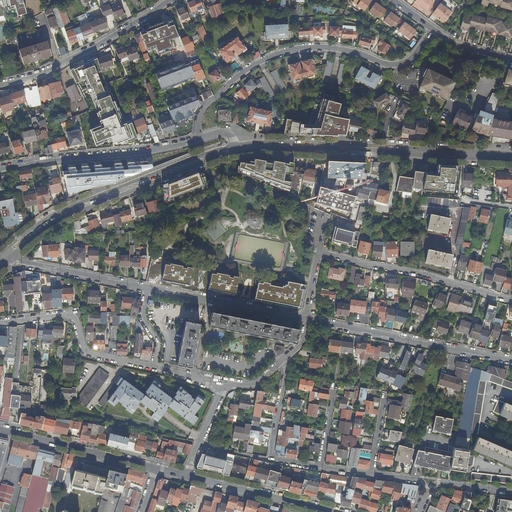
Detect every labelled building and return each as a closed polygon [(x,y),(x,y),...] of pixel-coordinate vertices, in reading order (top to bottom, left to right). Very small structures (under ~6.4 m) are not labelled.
[(1,0),(5,15),(6,18),(13,16),(14,17),(27,14),(22,0),(1,0)] [(111,8),(107,0),(102,0),(105,6),(100,8),(104,17),(113,13),(111,8)] [(192,12),(204,7),(200,0),(192,0),(193,0),(188,3),(192,12)] [(214,8),(217,15),(224,13),(220,3),(217,5),(215,0),(211,0),(214,6),(213,6),(214,8)] [(353,0),(353,2),(364,11),(372,0),(371,0),(353,0)] [(433,2),(430,0),(415,0),(415,1),(427,10),(433,2)] [(511,0),(480,0),(480,4),(488,6),(489,3),(501,6),(501,7),(511,9),(511,0)] [(70,45),(78,42),(74,29),(64,3),(57,6),(64,25),(67,24),(68,27),(65,29),(70,45)] [(213,6),(212,3),(208,5),(212,17),(217,15),(214,8),(213,6)] [(386,11),(375,3),(369,11),(377,17),(377,16),(380,18),(386,11)] [(120,4),(111,8),(113,13),(115,19),(119,18),(118,16),(124,14),(120,4)] [(451,12),(439,4),(432,14),(437,17),(438,16),(440,18),(439,19),(444,22),(451,12)] [(185,7),(177,11),(181,21),(190,17),(185,7)] [(400,20),(390,12),(384,21),(391,26),(392,25),(395,27),(400,20)] [(511,25),(501,22),(487,18),(486,19),(472,15),(471,19),(463,17),(460,28),(468,30),(469,27),(483,30),(484,29),(498,33),(498,34),(511,37),(511,25)] [(54,17),(47,20),(50,28),(54,26),(57,25),(54,17)] [(90,23),(94,33),(108,27),(104,18),(100,19),(99,17),(96,18),(96,17),(89,20),(90,23)] [(149,29),(140,32),(140,34),(143,41),(146,49),(155,46),(158,52),(173,47),(170,40),(179,37),(173,20),(164,23),(163,22),(148,28),(149,29)] [(416,31),(404,22),(398,30),(410,39),(416,31)] [(265,25),(266,40),(289,39),(288,24),(265,25)] [(74,29),(78,42),(84,39),(79,27),(74,29)] [(325,27),(298,28),(298,35),(309,35),(309,34),(313,34),(313,36),(322,36),(322,34),(325,33),(325,27)] [(342,31),(342,28),(330,27),(329,36),(338,36),(338,34),(342,35),(342,31)] [(134,36),(137,44),(139,43),(143,55),(142,55),(144,60),(145,59),(145,60),(149,58),(143,42),(143,41),(140,34),(134,36)] [(237,37),(219,50),(227,62),(235,57),(231,51),(234,50),(238,55),(246,49),(237,37)] [(358,44),(369,47),(370,43),(374,44),(375,38),(372,37),(371,40),(360,37),(358,44)] [(385,55),(390,46),(384,42),(384,41),(381,39),(378,44),(381,46),(378,50),(385,55)] [(194,46),(192,41),(190,42),(183,45),(186,53),(193,50),(192,47),(194,46)] [(52,56),(47,42),(19,50),(24,64),(52,56)] [(125,51),(124,48),(115,51),(119,60),(127,57),(125,51)] [(127,57),(129,61),(136,58),(132,48),(125,51),(127,57)] [(254,59),(268,52),(267,50),(263,51),(262,50),(255,53),(256,55),(253,56),(254,59)] [(100,67),(101,69),(113,65),(110,56),(97,60),(100,67)] [(97,58),(70,70),(77,84),(84,80),(103,127),(90,131),(95,146),(111,140),(113,145),(117,144),(117,145),(127,142),(128,143),(138,139),(136,136),(131,121),(123,124),(108,87),(103,89),(98,74),(102,73),(101,69),(100,67),(97,60),(97,58)] [(289,66),(293,80),(315,74),(311,60),(302,63),(304,69),(301,70),(299,63),(289,66)] [(322,83),(328,85),(334,62),(327,61),(322,83)] [(189,62),(156,75),(162,91),(196,78),(194,75),(194,73),(192,68),(191,67),(190,63),(189,62)] [(200,64),(191,67),(192,68),(194,73),(194,75),(196,78),(200,77),(199,73),(203,71),(200,64)] [(342,88),(347,65),(341,64),(335,86),(342,88)] [(354,79),(374,90),(381,76),(372,72),(369,78),(366,77),(370,70),(361,66),(354,79)] [(214,82),(221,77),(219,74),(222,72),(218,67),(215,69),(216,70),(209,75),(214,82)] [(282,93),(287,90),(276,70),(270,73),(282,93)] [(426,89),(448,98),(455,83),(448,80),(448,79),(445,78),(438,75),(435,73),(434,74),(428,71),(426,74),(424,73),(423,76),(424,77),(419,89),(425,92),(426,89)] [(48,85),(50,95),(53,94),(53,98),(61,97),(60,93),(64,92),(61,82),(53,84),(51,76),(46,78),(46,79),(47,86),(48,85)] [(270,100),(275,97),(264,77),(258,80),(261,86),(270,100)] [(38,89),(41,101),(51,98),(50,95),(48,85),(47,86),(46,79),(42,80),(44,87),(38,89)] [(247,88),(250,92),(257,86),(259,88),(261,86),(258,80),(254,83),(251,80),(244,85),(247,88)] [(146,85),(151,100),(156,98),(151,83),(146,85)] [(66,89),(72,102),(80,98),(73,85),(66,89)] [(21,86),(15,88),(16,91),(17,93),(20,104),(26,102),(22,89),(21,86)] [(251,93),(250,92),(247,88),(244,91),(241,88),(236,93),(242,101),(251,93)] [(0,106),(2,113),(2,114),(7,112),(7,111),(14,109),(13,106),(10,95),(10,93),(9,89),(0,91),(2,98),(0,99),(0,106)] [(392,99),(387,92),(380,97),(375,100),(379,107),(381,106),(383,109),(386,107),(384,104),(392,99)] [(17,93),(10,95),(13,106),(20,104),(17,93)] [(492,94),(486,106),(495,110),(498,96),(492,94)] [(198,95),(167,107),(168,108),(171,116),(172,119),(174,123),(195,115),(195,114),(196,114),(200,108),(200,106),(202,106),(198,95)] [(301,122),(287,119),(284,134),(344,137),(346,130),(348,120),(339,118),(337,116),(340,105),(322,100),(315,126),(300,125),(301,122)] [(145,103),(148,113),(153,111),(150,101),(145,103)] [(405,119),(410,107),(402,104),(399,110),(396,109),(393,117),(399,120),(400,117),(405,119)] [(495,110),(486,106),(485,108),(484,117),(476,115),(472,131),(488,135),(492,120),(495,110)] [(246,121),(269,127),(272,112),(250,107),(246,121)] [(218,111),(218,121),(230,120),(229,110),(218,111)] [(465,115),(458,111),(452,123),(459,127),(464,115),(465,115)] [(472,118),(465,115),(464,115),(459,127),(466,130),(472,118)] [(144,125),(146,124),(143,119),(134,123),(138,133),(146,130),(144,125)] [(152,138),(153,138),(157,137),(150,119),(147,120),(149,125),(150,124),(151,125),(148,127),(152,138)] [(166,134),(176,130),(174,123),(172,119),(162,123),(166,134)] [(348,120),(346,130),(359,132),(361,126),(362,123),(348,120)] [(511,123),(492,120),(488,135),(489,135),(511,138),(511,123)] [(403,123),(401,132),(414,135),(414,134),(415,128),(416,126),(403,123)] [(39,128),(43,139),(47,138),(44,126),(39,128)] [(370,134),(369,138),(375,138),(377,129),(366,126),(364,131),(368,132),(368,133),(370,134)] [(438,128),(435,137),(444,139),(446,130),(438,128)] [(31,142),(37,141),(35,132),(34,131),(28,133),(31,142)] [(70,146),(78,145),(77,140),(75,132),(67,134),(70,146)] [(24,143),(24,144),(31,142),(28,133),(21,135),(24,143)] [(51,144),(51,146),(53,151),(57,150),(57,149),(60,149),(60,150),(63,149),(62,148),(66,147),(64,138),(55,140),(55,143),(51,144)] [(11,144),(14,155),(23,153),(22,151),(26,150),(24,145),(24,144),(24,143),(20,144),(19,141),(11,144)] [(115,182),(120,181),(133,176),(151,168),(167,162),(180,157),(177,151),(164,154),(142,159),(125,160),(110,161),(62,166),(69,197),(96,187),(107,184),(115,182)] [(252,165),(240,163),(239,168),(290,189),(290,187),(292,175),(293,167),(283,165),(284,163),(273,161),(272,164),(265,163),(265,161),(254,160),(252,165)] [(381,179),(385,163),(374,162),(369,183),(365,182),(367,174),(363,173),(360,183),(358,189),(377,193),(378,190),(381,179)] [(322,171),(338,174),(340,166),(335,165),(334,166),(324,164),(322,171)] [(56,166),(47,167),(49,174),(57,172),(56,166)] [(360,183),(363,173),(364,169),(351,166),(351,169),(348,179),(348,180),(360,183)] [(303,179),(304,169),(293,167),(292,175),(290,187),(290,189),(296,190),(297,183),(300,184),(300,181),(297,181),(298,178),(303,179)] [(303,179),(303,180),(314,182),(316,171),(304,169),(303,179)] [(19,172),(20,180),(33,177),(31,170),(19,172)] [(197,171),(162,184),(164,202),(205,186),(205,184),(207,183),(204,174),(197,171)] [(422,190),(426,173),(415,171),(412,189),(422,190)] [(511,173),(508,174),(496,173),(496,186),(501,186),(501,194),(503,194),(503,200),(511,200),(511,196),(511,173)] [(411,193),(414,178),(399,176),(396,191),(411,193)] [(55,182),(57,193),(62,192),(59,178),(52,180),(52,183),(55,182)] [(336,185),(334,193),(333,200),(342,202),(348,180),(348,179),(345,179),(344,184),(337,182),(336,185)] [(50,191),(51,195),(57,193),(55,182),(52,183),(53,185),(49,186),(50,191)] [(316,202),(315,202),(328,205),(331,192),(334,193),(336,185),(332,184),(331,190),(319,187),(316,202)] [(35,189),(36,194),(38,204),(41,203),(44,202),(48,201),(46,192),(45,192),(44,187),(35,189)] [(358,189),(355,200),(359,202),(362,201),(363,198),(368,200),(368,198),(370,192),(358,189)] [(390,193),(378,190),(377,193),(377,194),(376,200),(375,201),(387,204),(390,193)] [(476,190),(475,197),(490,200),(492,193),(476,190)] [(377,194),(370,192),(368,198),(376,200),(377,194)] [(23,197),(25,207),(38,204),(36,194),(23,197)] [(140,194),(130,198),(133,206),(134,206),(136,217),(146,214),(140,194)] [(447,200),(421,198),(420,204),(459,207),(460,201),(447,200)] [(12,227),(16,226),(14,210),(12,200),(0,201),(0,210),(1,210),(4,230),(12,228),(12,227)] [(149,213),(160,210),(157,200),(146,203),(149,213)] [(117,203),(110,205),(112,212),(114,220),(115,226),(122,225),(122,222),(119,213),(117,203)] [(492,208),(480,205),(479,208),(479,209),(482,209),(479,221),(488,223),(491,211),(492,211),(492,208)] [(362,223),(363,218),(366,208),(361,206),(357,222),(362,223)] [(468,218),(470,208),(464,208),(456,245),(462,246),(463,243),(468,218)] [(129,210),(119,213),(122,222),(131,219),(129,210)] [(107,213),(99,215),(101,224),(107,222),(114,220),(112,212),(107,213)] [(16,226),(23,225),(27,221),(26,214),(17,215),(15,216),(16,226)] [(450,219),(431,215),(428,230),(433,231),(447,234),(450,219)] [(390,218),(383,216),(382,222),(375,221),(375,224),(384,225),(387,225),(388,225),(390,218)] [(88,222),(93,235),(97,235),(101,235),(103,235),(101,230),(96,218),(88,222)] [(331,241),(356,248),(359,233),(335,227),(331,241)] [(371,244),(360,241),(358,252),(368,254),(371,244)] [(386,257),(397,256),(397,242),(385,243),(385,244),(386,257)] [(414,243),(401,243),(401,254),(405,255),(405,254),(413,254),(414,243)] [(48,245),(48,257),(49,257),(59,256),(59,244),(48,245)] [(373,246),(372,256),(386,257),(385,244),(383,244),(382,247),(373,246)] [(85,249),(74,248),(74,250),(73,260),(73,262),(77,262),(78,262),(78,261),(80,262),(80,263),(84,263),(85,249)] [(88,257),(88,260),(98,260),(98,248),(89,248),(89,249),(88,257)] [(73,260),(74,250),(65,249),(65,260),(69,260),(70,260),(70,259),(72,260),(73,260)] [(438,252),(428,250),(425,263),(449,268),(452,255),(442,253),(442,252),(439,251),(438,252)] [(116,258),(116,253),(109,252),(109,257),(104,257),(104,264),(110,264),(110,265),(114,266),(114,257),(116,258)] [(459,261),(457,268),(464,270),(468,257),(460,255),(459,261)] [(121,266),(130,266),(130,256),(120,256),(121,266)] [(131,267),(140,267),(140,259),(138,259),(138,257),(134,257),(134,259),(131,258),(131,267)] [(474,272),(477,262),(470,261),(467,271),(474,272)] [(482,264),(477,262),(474,272),(479,274),(482,264)] [(343,281),(345,270),(339,269),(339,270),(330,268),(328,277),(343,281)] [(495,270),(493,277),(492,281),(503,284),(505,278),(506,272),(495,269),(495,270)] [(27,293),(34,293),(33,280),(32,271),(25,270),(26,279),(26,281),(27,291),(27,293)] [(235,293),(237,276),(212,272),(209,290),(235,293)] [(16,305),(16,310),(21,309),(21,304),(20,292),(27,291),(26,281),(19,281),(19,273),(13,274),(14,288),(14,291),(15,294),(16,305)] [(385,283),(385,279),(386,274),(374,273),(374,277),(380,278),(380,282),(385,283)] [(361,275),(357,274),(355,284),(363,286),(364,281),(360,280),(361,275)] [(493,277),(486,275),(484,284),(491,286),(492,282),(492,281),(493,277)] [(509,289),(511,280),(505,278),(503,284),(503,285),(502,288),(509,289)] [(398,290),(398,280),(385,279),(385,283),(385,287),(396,288),(396,290),(398,290)] [(33,280),(34,293),(41,292),(40,280),(33,280)] [(302,308),(306,284),(289,280),(288,286),(259,281),(256,300),(302,308)] [(413,295),(416,284),(403,282),(401,292),(413,295)] [(10,306),(16,305),(15,294),(14,295),(14,291),(14,288),(13,289),(13,285),(3,285),(4,296),(9,295),(10,306)] [(61,298),(61,299),(72,299),(72,288),(61,289),(61,293),(61,298)] [(42,294),(42,303),(44,303),(44,307),(52,307),(51,294),(51,293),(42,294)] [(51,294),(52,307),(57,307),(56,298),(61,298),(61,293),(57,294),(51,294)] [(461,299),(462,297),(448,293),(446,296),(443,303),(448,305),(446,310),(457,313),(458,309),(461,299)] [(441,308),(443,303),(446,296),(439,294),(434,305),(441,308)] [(131,309),(132,297),(128,296),(128,298),(122,297),(120,308),(131,309)] [(136,318),(136,317),(141,299),(132,297),(131,309),(130,316),(130,317),(136,318)] [(472,303),(461,299),(458,309),(469,312),(472,303)] [(355,301),(350,300),(350,305),(348,314),(353,315),(353,312),(353,311),(365,313),(366,302),(355,301)] [(374,300),(372,300),(371,312),(375,312),(375,316),(378,316),(380,303),(373,302),(374,300)] [(423,304),(415,301),(411,310),(423,314),(427,305),(423,304)] [(336,314),(348,316),(348,314),(350,305),(337,303),(336,314)] [(378,316),(383,317),(383,318),(385,319),(387,309),(387,308),(382,307),(382,304),(387,305),(387,304),(380,303),(378,316)] [(493,322),(497,307),(488,305),(484,320),(493,322)] [(259,322),(212,312),(209,326),(257,336),(295,344),(297,334),(299,334),(299,332),(298,331),(298,330),(281,326),(259,322)] [(94,324),(100,323),(100,315),(90,315),(89,321),(87,321),(87,326),(90,326),(93,326),(94,326),(94,324)] [(116,350),(116,346),(117,326),(119,326),(120,316),(112,316),(112,326),(110,326),(110,342),(108,342),(108,348),(116,350)] [(119,326),(129,327),(130,317),(130,316),(120,316),(119,326)] [(403,323),(395,320),(393,326),(401,329),(403,323)] [(468,335),(471,324),(461,321),(457,331),(468,335)] [(186,322),(178,361),(192,362),(199,324),(186,322)] [(439,322),(436,330),(436,331),(446,335),(449,325),(439,322)] [(507,332),(510,324),(505,322),(502,330),(507,332)] [(500,327),(493,325),(490,335),(497,337),(500,327)] [(7,353),(15,354),(17,327),(10,327),(7,353)] [(54,349),(55,340),(55,337),(58,337),(63,337),(64,328),(54,327),(53,331),(52,331),(50,349),(54,349)] [(478,340),(481,330),(472,327),(469,337),(478,340)] [(36,337),(36,330),(27,329),(26,336),(36,337)] [(45,349),(50,349),(52,331),(42,330),(41,338),(48,339),(49,340),(48,345),(46,345),(45,349)] [(487,343),(490,333),(481,330),(478,340),(487,343)] [(134,353),(141,353),(142,349),(143,337),(141,334),(135,333),(134,353)] [(511,337),(501,335),(499,347),(509,349),(511,337)] [(341,342),(328,340),(327,351),(340,352),(340,351),(341,342)] [(353,343),(341,342),(340,351),(352,353),(353,343)] [(122,356),(126,356),(127,347),(116,346),(116,350),(116,354),(122,355),(122,356)] [(283,352),(284,347),(275,346),(274,351),(279,356),(283,352)] [(379,355),(379,357),(383,358),(388,359),(389,347),(381,346),(381,347),(379,355)] [(141,354),(150,356),(152,348),(150,348),(149,351),(142,349),(141,353),(141,354)] [(411,361),(414,362),(419,353),(420,350),(421,349),(417,348),(413,357),(411,361)] [(405,356),(399,367),(404,369),(408,360),(410,356),(411,353),(407,351),(406,354),(405,353),(405,356)] [(367,359),(378,361),(379,357),(379,355),(373,354),(366,353),(365,360),(365,361),(364,363),(367,363),(367,359)] [(424,355),(419,353),(414,362),(419,365),(419,363),(424,355)] [(321,372),(324,373),(326,360),(318,359),(318,356),(315,356),(315,359),(310,358),(308,368),(321,369),(321,372)] [(75,359),(64,358),(63,360),(62,372),(74,373),(74,372),(75,359)] [(421,364),(419,363),(419,365),(414,362),(410,370),(422,376),(428,365),(422,362),(421,364)] [(376,378),(387,383),(393,369),(395,364),(390,363),(387,371),(380,368),(376,378)] [(468,381),(470,368),(455,365),(455,367),(457,368),(454,378),(441,374),(438,385),(459,391),(463,380),(467,382),(468,381)] [(505,369),(491,366),(489,373),(505,379),(506,374),(504,373),(505,369)] [(41,411),(45,411),(48,372),(49,370),(34,368),(34,375),(38,375),(38,374),(42,374),(39,405),(41,405),(41,411)] [(109,375),(99,368),(77,399),(86,407),(109,375)] [(457,436),(470,438),(471,433),(481,372),(476,370),(470,368),(467,382),(457,436)] [(391,385),(396,374),(398,371),(394,370),(393,369),(387,383),(391,385)] [(511,383),(508,382),(504,380),(488,373),(481,371),(481,372),(471,433),(478,434),(487,380),(511,389),(511,383)] [(405,378),(396,374),(391,385),(389,390),(398,392),(405,378)] [(188,391),(184,389),(181,388),(180,388),(176,393),(177,394),(179,396),(177,398),(175,396),(173,399),(161,390),(159,393),(157,391),(159,388),(162,384),(155,379),(146,392),(145,395),(119,376),(115,383),(119,386),(108,402),(115,407),(119,402),(123,404),(122,405),(127,409),(126,410),(132,415),(137,408),(137,407),(135,406),(136,403),(138,405),(140,402),(146,406),(148,403),(150,405),(148,408),(154,413),(151,417),(158,422),(167,409),(167,408),(168,406),(193,425),(199,418),(194,415),(205,399),(199,394),(195,400),(191,397),(191,396),(187,392),(188,391)] [(3,407),(0,419),(8,421),(10,416),(11,412),(9,411),(10,409),(11,395),(12,385),(12,382),(12,379),(6,378),(3,407)] [(300,379),(298,389),(306,390),(307,391),(309,381),(300,379)] [(313,381),(309,381),(307,391),(310,391),(311,391),(329,394),(330,389),(321,388),(319,388),(318,390),(311,389),(313,381)] [(104,407),(108,402),(119,386),(115,383),(99,404),(104,407)] [(22,406),(30,407),(32,387),(19,385),(18,389),(20,389),(20,393),(18,392),(18,396),(16,412),(14,418),(13,422),(18,424),(21,413),(22,406)] [(72,389),(61,388),(60,399),(76,400),(77,388),(72,387),(72,389)] [(350,392),(349,398),(353,398),(353,399),(354,398),(357,399),(358,399),(360,389),(360,387),(355,387),(355,391),(354,393),(350,392)] [(362,389),(360,389),(358,399),(365,400),(367,389),(363,388),(362,389)] [(262,401),(264,392),(260,391),(257,391),(255,400),(255,403),(266,405),(267,402),(262,401)] [(314,396),(328,399),(329,394),(311,391),(310,391),(309,401),(313,402),(314,396)] [(10,416),(8,421),(13,422),(14,418),(16,412),(18,396),(11,395),(10,409),(9,411),(11,412),(10,416)] [(398,400),(388,398),(387,404),(390,404),(401,406),(404,407),(409,408),(413,397),(402,395),(402,396),(403,398),(402,402),(400,402),(398,400)] [(250,409),(254,410),(255,403),(255,400),(241,398),(239,408),(249,410),(250,409)] [(372,409),(373,402),(367,401),(365,400),(358,399),(357,403),(366,405),(366,408),(362,408),(361,412),(363,412),(371,414),(372,409)] [(290,402),(290,400),(288,400),(286,410),(295,411),(296,407),(291,407),(291,403),(290,402)] [(340,400),(339,408),(342,409),(347,410),(348,405),(348,402),(340,400)] [(511,406),(499,400),(494,412),(506,417),(505,420),(511,423),(511,420),(511,406)] [(260,408),(275,411),(275,407),(266,405),(255,403),(254,410),(253,416),(258,417),(260,408)] [(231,404),(227,421),(235,423),(239,406),(231,404)] [(317,409),(318,405),(309,404),(307,416),(316,417),(316,413),(317,413),(319,412),(319,410),(318,409),(317,409)] [(399,416),(401,406),(390,404),(388,416),(399,418),(399,417),(400,418),(400,416),(399,416)] [(340,421),(345,422),(346,421),(350,421),(351,410),(347,410),(342,409),(340,421)] [(363,420),(363,412),(361,412),(356,411),(353,428),(352,435),(353,435),(363,437),(364,430),(361,429),(363,420)] [(30,415),(29,414),(29,415),(21,413),(18,424),(23,425),(41,429),(44,417),(40,416),(40,417),(36,417),(35,419),(32,418),(32,417),(30,417),(30,415)] [(53,432),(56,419),(56,418),(48,417),(45,416),(44,417),(41,429),(53,432)] [(258,426),(260,417),(258,417),(253,416),(251,424),(250,429),(253,430),(253,426),(252,426),(252,425),(258,426)] [(452,420),(435,417),(432,433),(435,433),(436,433),(446,435),(446,436),(449,436),(452,420)] [(67,436),(68,432),(69,428),(71,421),(62,420),(59,420),(56,419),(53,432),(67,436)] [(69,428),(82,430),(84,423),(83,423),(71,421),(69,428)] [(350,423),(345,422),(340,421),(338,433),(348,434),(350,423)] [(88,441),(92,424),(84,423),(82,430),(80,439),(88,441)] [(244,439),(248,440),(250,429),(251,424),(246,423),(245,428),(235,426),(233,437),(238,438),(244,439)] [(95,443),(100,426),(92,424),(88,441),(95,443)] [(279,430),(275,451),(279,455),(285,456),(287,447),(289,437),(299,439),(300,436),(301,427),(294,425),(294,428),(288,427),(287,433),(285,432),(285,431),(279,430)] [(104,426),(100,426),(95,443),(106,446),(109,436),(111,428),(104,426)] [(307,434),(308,428),(301,427),(300,436),(301,437),(301,439),(305,440),(305,439),(307,440),(313,441),(314,435),(308,434),(307,434)] [(114,434),(116,428),(111,428),(109,436),(106,446),(125,450),(129,438),(119,436),(119,435),(117,434),(117,435),(114,434)] [(261,443),(263,432),(259,431),(253,430),(250,429),(248,440),(248,441),(261,443)] [(389,440),(400,442),(402,432),(391,430),(389,440)] [(129,438),(125,450),(133,452),(139,435),(139,433),(131,432),(129,438)] [(146,440),(147,437),(139,435),(133,452),(142,454),(144,448),(146,440)] [(343,436),(341,445),(350,447),(352,435),(351,435),(350,436),(348,435),(348,437),(343,436)] [(285,456),(296,458),(297,450),(292,449),(294,440),(299,441),(299,439),(289,437),(287,447),(285,456)] [(511,452),(478,438),(473,449),(479,452),(478,455),(484,457),(486,455),(498,460),(497,463),(503,466),(505,463),(511,466),(511,452)] [(157,452),(156,458),(162,460),(169,440),(163,439),(160,452),(157,452)] [(144,448),(151,450),(154,443),(146,440),(144,448)] [(178,452),(174,451),(172,450),(173,446),(176,447),(177,447),(178,444),(179,442),(169,440),(162,460),(175,463),(178,452)] [(14,466),(20,444),(13,442),(7,464),(14,466)] [(309,450),(319,452),(320,444),(321,443),(315,442),(315,443),(314,447),(310,446),(309,450)] [(344,449),(349,450),(350,447),(341,445),(328,443),(327,449),(330,450),(331,451),(336,452),(337,447),(344,449)] [(30,446),(20,444),(14,466),(21,468),(22,462),(24,457),(36,461),(38,451),(39,448),(30,446)] [(182,453),(188,455),(193,445),(187,444),(186,446),(182,453)] [(408,448),(399,445),(397,451),(394,459),(403,462),(408,448)] [(348,466),(357,467),(360,449),(355,448),(350,447),(349,450),(349,451),(347,458),(350,459),(348,466)] [(384,456),(378,455),(377,462),(383,463),(383,464),(388,465),(388,464),(392,465),(393,461),(394,461),(394,459),(397,451),(386,448),(384,456)] [(413,449),(408,448),(403,462),(409,463),(413,449)] [(424,452),(452,458),(453,454),(425,448),(424,452)] [(332,455),(326,454),(325,461),(335,463),(337,456),(347,458),(349,451),(338,449),(337,453),(335,452),(334,456),(333,455),(332,458),(332,455)] [(366,454),(371,455),(372,451),(363,449),(360,449),(357,467),(366,469),(369,466),(370,461),(362,460),(363,454),(366,454)] [(55,455),(38,451),(36,461),(35,465),(32,476),(22,511),(34,511),(39,495),(45,496),(46,492),(50,476),(52,468),(52,465),(55,455)] [(424,452),(418,451),(414,465),(418,466),(418,467),(421,467),(422,464),(425,465),(424,468),(449,473),(450,468),(452,458),(424,452)] [(468,454),(453,452),(453,454),(452,458),(450,468),(465,470),(466,465),(467,456),(468,454)] [(63,460),(62,462),(61,469),(65,470),(66,467),(69,456),(64,454),(63,460)] [(62,457),(55,455),(52,465),(59,467),(61,460),(62,457)] [(214,457),(206,455),(204,464),(223,469),(225,464),(225,465),(226,463),(225,463),(226,460),(218,458),(218,457),(214,456),(214,457)] [(74,469),(77,458),(69,456),(66,467),(74,469)] [(474,457),(467,456),(466,465),(472,466),(474,457)] [(272,464),(259,460),(258,464),(257,468),(254,477),(253,481),(263,484),(264,480),(267,481),(267,480),(270,470),(272,464)] [(247,468),(248,465),(243,463),(242,467),(241,466),(240,466),(233,464),(232,469),(245,473),(247,468)] [(71,487),(94,493),(100,469),(84,464),(81,475),(75,473),(71,487)] [(252,482),(253,481),(254,477),(257,468),(248,465),(247,468),(244,479),(252,482)] [(59,469),(52,468),(50,476),(57,478),(57,476),(57,475),(59,469)] [(267,480),(278,483),(279,476),(280,475),(282,469),(278,468),(277,472),(270,470),(267,480)] [(94,493),(102,495),(104,489),(109,473),(109,471),(100,469),(94,493)] [(139,485),(143,486),(146,478),(144,474),(129,470),(127,477),(126,480),(125,482),(124,488),(128,489),(130,483),(127,482),(127,480),(140,484),(139,485)] [(12,473),(5,471),(1,485),(8,487),(12,473)] [(127,477),(109,473),(104,489),(121,493),(122,493),(123,489),(124,488),(125,482),(126,480),(127,477)] [(511,477),(471,473),(471,479),(510,484),(511,477)] [(345,487),(347,476),(331,474),(328,484),(325,492),(323,499),(341,503),(343,495),(345,487)] [(22,487),(15,511),(22,511),(32,476),(24,475),(23,478),(22,478),(20,486),(22,487)] [(292,479),(279,476),(278,483),(276,488),(288,491),(292,479)] [(318,490),(325,492),(328,484),(321,482),(322,479),(323,479),(324,476),(322,476),(321,478),(318,490)] [(305,489),(303,494),(316,497),(318,490),(321,478),(317,477),(317,478),(315,478),(314,479),(308,477),(308,480),(305,489)] [(344,496),(343,495),(341,503),(350,506),(351,501),(354,491),(355,486),(358,478),(352,477),(350,485),(349,485),(348,486),(345,497),(344,497),(344,496)] [(162,488),(165,479),(162,478),(158,480),(152,498),(158,500),(159,497),(161,490),(162,488)] [(288,491),(300,493),(303,484),(296,482),(297,479),(292,478),(292,479),(288,491)] [(355,486),(363,489),(366,481),(366,479),(358,478),(355,486)] [(173,489),(170,488),(169,491),(169,493),(167,499),(166,501),(172,503),(173,501),(176,490),(176,489),(178,482),(175,481),(173,489)] [(374,483),(366,481),(363,489),(372,491),(373,489),(374,485),(374,483)] [(393,489),(395,483),(384,481),(383,486),(382,488),(381,491),(392,494),(393,489)] [(394,499),(398,500),(400,492),(401,491),(402,484),(403,484),(395,483),(393,489),(392,494),(390,498),(389,502),(393,503),(393,501),(394,499)] [(419,487),(402,484),(401,491),(400,492),(404,494),(409,495),(410,493),(416,495),(419,487)] [(8,487),(1,485),(0,489),(0,502),(4,503),(9,504),(14,488),(8,487)] [(189,490),(186,500),(194,502),(197,492),(201,494),(203,489),(191,485),(189,490)] [(134,511),(141,493),(130,489),(128,489),(124,488),(123,489),(129,491),(127,500),(128,500),(128,501),(132,502),(130,507),(128,511),(134,511)] [(189,490),(183,488),(182,491),(180,498),(179,502),(178,504),(179,505),(180,500),(185,502),(186,500),(189,490)] [(122,493),(121,493),(120,498),(120,499),(115,511),(122,511),(125,506),(127,500),(129,491),(123,489),(122,493)] [(182,491),(176,489),(176,490),(173,501),(176,502),(175,505),(174,509),(176,510),(177,507),(178,504),(179,502),(180,498),(182,491)] [(370,497),(379,500),(381,492),(373,489),(372,491),(370,497)] [(155,508),(163,510),(163,509),(164,507),(165,505),(166,501),(167,499),(169,493),(161,490),(159,497),(158,500),(157,503),(155,508)] [(455,501),(461,503),(463,500),(465,492),(466,492),(455,490),(451,500),(450,503),(454,504),(455,501)] [(356,491),(354,491),(351,501),(359,504),(362,494),(358,493),(358,492),(357,492),(357,493),(356,492),(356,491)] [(215,501),(220,502),(222,493),(215,492),(212,503),(210,511),(209,511),(214,511),(217,503),(215,502),(215,501)] [(364,492),(362,492),(362,494),(359,504),(358,508),(366,510),(369,502),(370,498),(369,497),(368,501),(362,499),(363,498),(363,497),(365,493),(364,492)] [(463,500),(471,503),(473,496),(474,493),(472,493),(471,493),(471,492),(467,492),(466,493),(465,492),(463,500)] [(410,493),(409,495),(409,496),(408,496),(406,499),(408,500),(407,501),(413,503),(416,495),(410,493)] [(226,506),(235,509),(237,501),(238,497),(229,495),(226,504),(226,506)] [(441,496),(436,509),(444,511),(446,511),(449,505),(450,503),(451,500),(441,496)] [(154,511),(155,508),(157,503),(158,500),(152,498),(148,509),(154,511)] [(257,511),(259,508),(260,503),(247,499),(246,503),(243,511),(242,511),(257,511)] [(496,511),(495,511),(506,511),(506,510),(511,511),(511,500),(498,499),(496,511)] [(104,511),(108,502),(101,500),(97,511),(104,511)] [(205,500),(202,508),(210,511),(212,503),(205,500)] [(458,511),(459,511),(467,511),(471,503),(463,500),(461,503),(460,507),(458,511)] [(235,509),(243,511),(246,503),(237,501),(235,509)] [(216,511),(224,511),(226,506),(226,504),(220,502),(216,511)] [(375,511),(378,504),(369,502),(366,510),(372,511),(374,511),(375,511)] [(402,508),(396,507),(395,511),(410,511),(411,509),(409,509),(406,508),(407,505),(406,505),(407,503),(405,502),(404,507),(402,507),(402,508)] [(8,511),(10,504),(9,504),(4,503),(2,510),(1,511),(8,511)]
